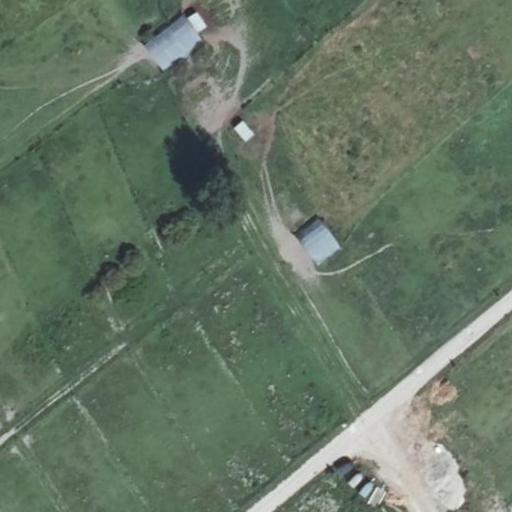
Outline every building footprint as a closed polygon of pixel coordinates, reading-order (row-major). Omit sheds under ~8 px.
[(162,71),(202,43),(182,14),(141,43),(162,71)] [(315,217),(292,237),(318,266),(340,246),(315,217)] [(291,511),(358,511),(390,486),(363,453),(291,511)] [(156,511),(203,511),(190,491),(156,511)] [(511,511),(511,494),(489,511),(511,511)]
